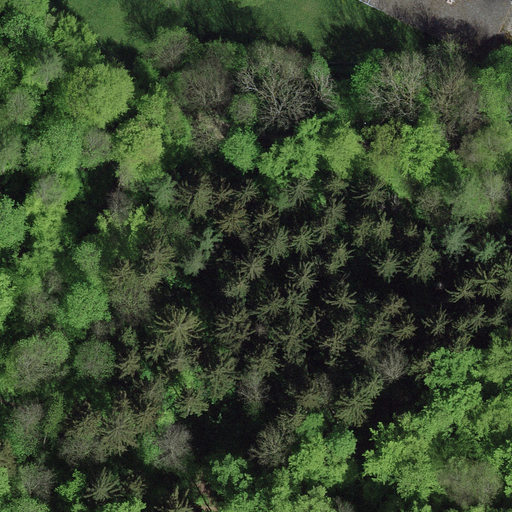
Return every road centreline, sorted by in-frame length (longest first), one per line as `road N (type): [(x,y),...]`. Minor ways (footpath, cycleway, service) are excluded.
road 1 (track): [(29,0),(168,119),(207,134),(313,149),(511,152)]
road 2 (track): [(245,511),(342,459),(511,398)]
